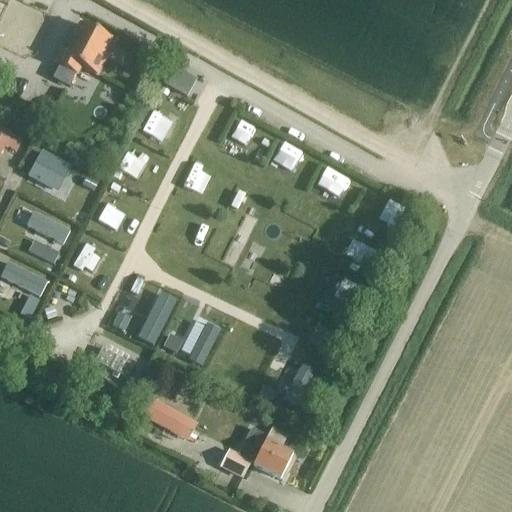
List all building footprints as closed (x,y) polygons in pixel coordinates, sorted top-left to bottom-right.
[(110,42),(81,26),(66,54),(62,52),(55,66),(60,68),(54,80),(68,88),(75,76),(76,77),(80,69),(97,77),(106,59),(102,57),(110,42)] [(156,83),(175,89),(181,70),(163,63),(156,83)] [(185,71),(179,82),(200,94),(206,83),(185,71)] [(138,124),(160,133),(167,117),(145,108),(138,124)] [(220,134),(240,143),(249,123),(229,114),(220,134)] [(0,164),(14,136),(0,129),(0,164)] [(283,167),(292,147),(265,134),(255,154),(283,167)] [(114,147),(105,164),(127,175),(136,158),(114,147)] [(41,159),(30,181),(59,197),(71,175),(41,159)] [(314,161),(303,188),(326,197),(337,171),(314,161)] [(369,215),(386,225),(396,208),(379,198),(369,215)] [(109,226),(115,208),(93,200),(87,218),(109,226)] [(35,215),(25,234),(62,254),(73,235),(35,215)] [(341,233),(334,246),(353,257),(361,244),(341,233)] [(71,239),(66,260),(85,265),(90,244),(71,239)] [(190,262),(183,275),(206,287),(213,274),(190,262)] [(10,267),(1,284),(29,299),(39,304),(40,305),(49,288),(10,267)] [(29,299),(20,317),(30,322),(39,304),(29,299)] [(44,315),(47,323),(56,319),(53,311),(44,315)] [(205,342),(202,352),(221,356),(223,346),(205,342)] [(128,381),(135,368),(102,350),(95,363),(128,381)] [(169,435),(184,443),(193,426),(150,402),(141,419),(169,435)] [(252,431),(237,460),(250,466),(253,467),(280,481),(292,457),(281,451),(287,439),(272,431),(268,440),(252,431)] [(250,466),(229,455),(220,473),(242,484),(250,466)]
